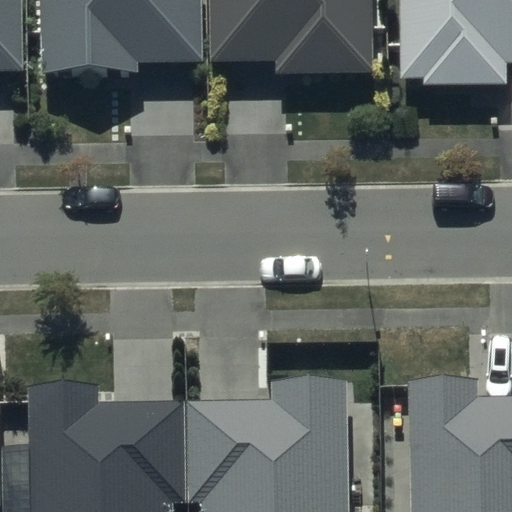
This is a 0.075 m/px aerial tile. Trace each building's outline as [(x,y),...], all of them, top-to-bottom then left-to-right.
[(0,0),(0,74),(23,75),(21,0),(0,0)] [(41,0),(42,75),(138,75),(138,65),(201,65),(201,0),(41,0)] [(212,0),(212,64),(276,64),(276,76),(371,76),(371,0),(212,0)] [(511,0),(400,0),(400,82),(424,82),(425,88),(509,88),(509,66),(511,66),(511,0)] [(273,403),(190,404),(191,508),(203,507),(203,511),(347,511),(347,382),(273,383),(273,403)] [(511,511),(511,399),(477,399),(477,384),(411,384),(410,511),(511,511)] [(98,389),(30,389),(32,511),(170,511),(171,504),(183,504),(183,406),(98,406),(98,389)]
